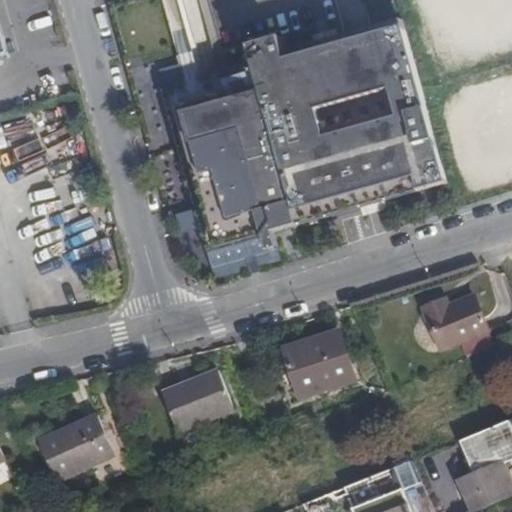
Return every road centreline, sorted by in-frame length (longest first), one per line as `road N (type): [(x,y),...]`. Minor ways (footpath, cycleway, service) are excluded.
road 1 (residential): [(166,331),(511,222)]
road 2 (unclassified): [(166,331),(76,0)]
road 3 (unclassified): [(0,369),(166,331)]
road 4 (unknown): [(34,361),(0,220)]
